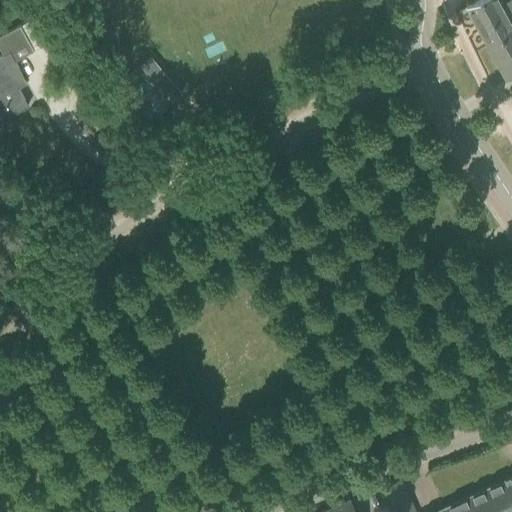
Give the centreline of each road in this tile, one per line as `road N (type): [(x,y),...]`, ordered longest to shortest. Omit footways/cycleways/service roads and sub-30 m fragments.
road 1 (residential): [(99,232),(426,57)]
road 2 (residential): [(255,511),(511,425)]
road 3 (tertiary): [(511,198),(426,57)]
road 4 (residential): [(0,348),(99,232)]
